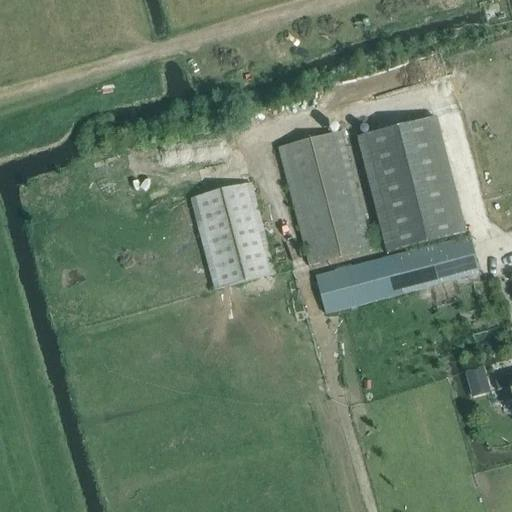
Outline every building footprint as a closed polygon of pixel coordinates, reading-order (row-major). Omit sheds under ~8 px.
[(355,139),(384,255),(464,235),(434,118),(355,139)] [(278,150),(308,266),(370,250),(340,134),(278,150)] [(249,185),(190,201),(214,291),(274,276),(249,185)] [(314,274),(324,313),(384,297),(421,288),(478,273),(468,235),(416,247),(314,274)] [(482,369),(465,374),(472,399),(489,394),(482,369)] [(511,377),(494,382),(497,391),(509,388),(511,396),(509,400),(511,401),(511,377)]
